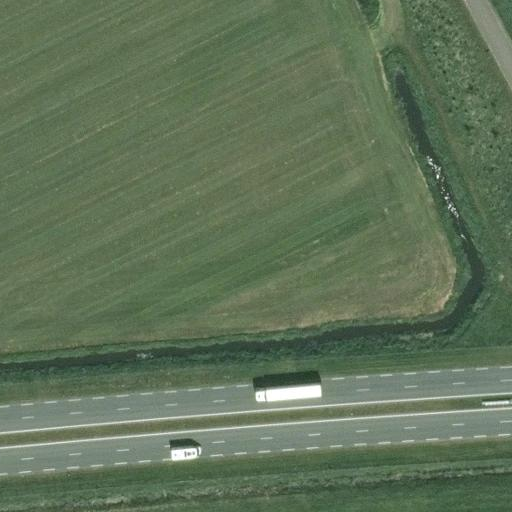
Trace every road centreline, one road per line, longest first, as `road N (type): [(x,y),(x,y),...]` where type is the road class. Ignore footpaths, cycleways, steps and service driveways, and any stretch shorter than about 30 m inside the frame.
road 1 (primary): [(511,380),(0,420)]
road 2 (primary): [(0,461),(511,421)]
